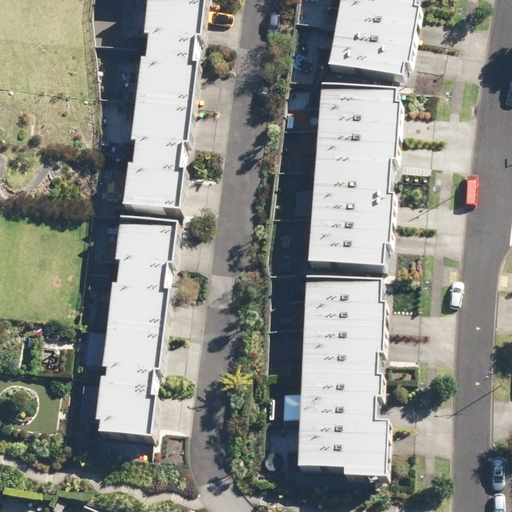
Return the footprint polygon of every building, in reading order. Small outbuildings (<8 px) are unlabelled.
[(160,0),(154,0),(149,51),(207,58),(213,6),(160,0)] [(346,0),(344,19),(418,31),(423,0),(346,0)] [(344,19),(335,70),(409,82),(418,31),(344,19)] [(149,51),(143,104),(201,110),(207,58),(149,51)] [(326,90),(323,135),(405,140),(407,110),(401,109),(402,95),(326,90)] [(143,104),(136,156),(195,163),(201,110),(143,104)] [(323,135),(320,179),(396,184),(397,167),(403,167),(405,140),(323,135)] [(136,156),(130,208),(189,215),(195,163),(136,156)] [(320,179),(317,224),(399,229),(401,199),(395,199),(396,184),(320,179)] [(317,224),(314,268),(390,274),(391,252),(398,252),(399,229),(317,224)] [(126,225),(120,277),(179,284),(185,232),(126,225)] [(120,277),(114,329),(172,336),(179,284),(120,277)] [(313,285),(311,331),(392,335),(393,309),(387,309),(387,288),(313,285)] [(114,329),(108,382),(166,388),(172,336),(114,329)] [(311,331),(309,378),(384,381),(385,359),(391,359),(392,335),(311,331)] [(309,378),(307,425),(382,428),(383,404),(389,405),(390,381),(384,381),(309,378)] [(108,382),(102,434),(160,441),(166,388),(108,382)] [(307,425),(305,471),(349,473),(349,479),(394,481),(396,428),(382,428),(307,425)]
